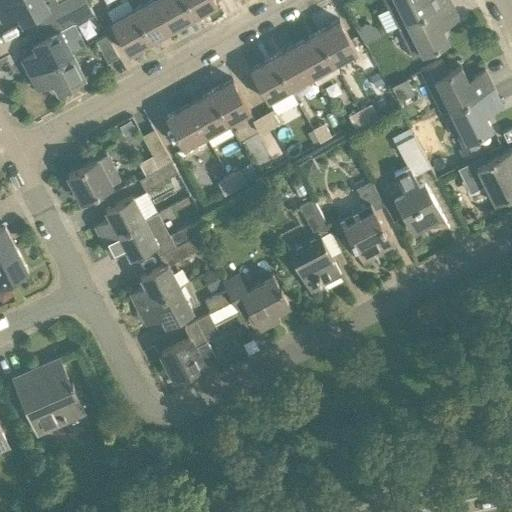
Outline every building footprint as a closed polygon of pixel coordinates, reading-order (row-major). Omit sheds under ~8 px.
[(21,21),(36,14),(42,24),(64,12),(87,0),(86,0),(60,0),(59,1),(58,0),(3,0),(0,2),(0,16),(2,20),(17,13),(21,21)] [(87,0),(64,12),(42,24),(47,35),(32,42),(37,51),(22,59),(30,74),(72,52),(85,44),(73,21),(93,11),(87,0)] [(157,0),(147,0),(133,8),(150,40),(173,28),(157,0)] [(186,0),(157,0),(173,28),(195,15),(186,0)] [(217,3),(215,0),(186,0),(195,15),(217,3)] [(383,0),(396,26),(449,0),(383,0)] [(441,26),(448,23),(459,17),(450,0),(449,0),(396,26),(412,58),(448,40),(441,26)] [(133,8),(110,21),(128,53),(150,40),(133,8)] [(334,63),(356,51),(351,41),(339,19),(317,31),(334,63)] [(294,43),(312,75),(316,85),(339,73),(334,63),(317,31),(294,43)] [(95,40),(107,62),(118,56),(106,34),(95,40)] [(272,56),(290,88),(312,75),(294,43),(272,56)] [(84,76),(72,52),(30,74),(38,89),(53,81),(57,90),(84,76)] [(250,68),(267,100),(290,88),(272,56),(250,68)] [(467,78),(462,68),(460,64),(447,71),(441,59),(420,70),(441,114),(494,87),(485,69),(467,78)] [(370,75),(376,86),(384,82),(378,71),(370,75)] [(228,122),(250,110),(232,78),(210,90),(228,122)] [(485,114),(492,110),(503,105),(494,87),(441,114),(451,135),(455,133),(462,146),(458,148),(465,161),(484,152),(476,136),(492,127),(485,114)] [(205,135),(228,122),(210,90),(188,103),(205,135)] [(165,116),(183,147),(205,135),(188,103),(165,116)] [(360,109),(367,122),(378,116),(377,115),(371,104),(371,103),(360,109)] [(275,108),(263,115),(270,128),(280,122),(282,121),(275,108)] [(367,122),(360,109),(348,115),(355,129),(367,122)] [(270,128),(263,115),(252,120),(260,134),(270,128)] [(131,119),(121,124),(126,134),(137,129),(131,119)] [(332,135),(331,135),(324,122),(312,129),(319,142),(332,135)] [(412,128),(416,136),(429,129),(425,122),(412,128)] [(159,167),(171,161),(154,128),(141,134),(159,167)] [(439,148),(429,129),(416,136),(425,155),(439,148)] [(446,220),(423,179),(417,182),(413,175),(430,166),(413,134),(395,143),(407,166),(393,173),(402,189),(392,195),(412,232),(436,219),(438,222),(444,219),(448,226),(449,226),(446,220)] [(266,151),(273,164),(286,157),(279,144),(266,151)] [(511,165),(511,147),(476,166),(494,202),(511,192),(511,168),(510,166),(511,165)] [(120,179),(106,153),(96,158),(68,173),(82,199),(110,184),(120,179)] [(299,163),(306,177),(319,170),(312,156),(299,163)] [(171,161),(159,167),(139,178),(145,189),(177,172),(171,161)] [(240,168),(247,180),(256,175),(249,163),(240,168)] [(228,175),(235,188),(247,182),(240,169),(228,175)] [(224,194),(235,188),(228,175),(217,181),(224,194)] [(339,218),(342,225),(361,260),(374,253),(379,263),(380,263),(374,253),(392,243),(374,209),(383,204),(370,179),(356,187),(364,204),(339,218)] [(103,240),(144,218),(132,194),(105,208),(110,217),(95,225),(103,240)] [(328,226),(313,198),(299,206),(314,234),(328,226)] [(157,241),(144,218),(103,240),(111,255),(125,247),(130,256),(157,241)] [(175,245),(197,233),(191,222),(169,234),(175,245)] [(0,255),(16,247),(4,223),(0,225),(0,255)] [(288,248),(312,294),(313,293),(311,289),(322,283),(326,291),(327,291),(324,282),(341,273),(318,232),(314,234),(288,248)] [(197,233),(175,245),(173,246),(179,257),(203,245),(197,233)] [(0,284),(10,280),(28,270),(16,247),(0,255),(0,284)] [(180,285),(168,263),(167,262),(141,276),(145,284),(130,292),(138,307),(180,285)] [(203,275),(211,290),(223,284),(215,269),(203,275)] [(233,299),(238,309),(248,304),(259,326),(275,318),(272,312),(288,303),(273,274),(245,288),(237,273),(223,281),(227,288),(226,288),(232,299),(233,299)] [(192,309),(180,285),(138,307),(146,322),(161,314),(165,323),(192,309)] [(232,299),(226,288),(204,299),(210,311),(232,299)] [(216,357),(207,339),(220,333),(209,312),(190,322),(196,333),(161,351),(175,378),(204,363),(210,374),(218,370),(213,359),(216,357)] [(59,357),(14,377),(36,432),(62,421),(61,418),(64,417),(63,414),(82,406),(72,383),(73,383),(71,379),(69,380),(59,357)] [(41,511),(42,511),(48,502),(35,495),(28,506),(37,511),(41,511)]
